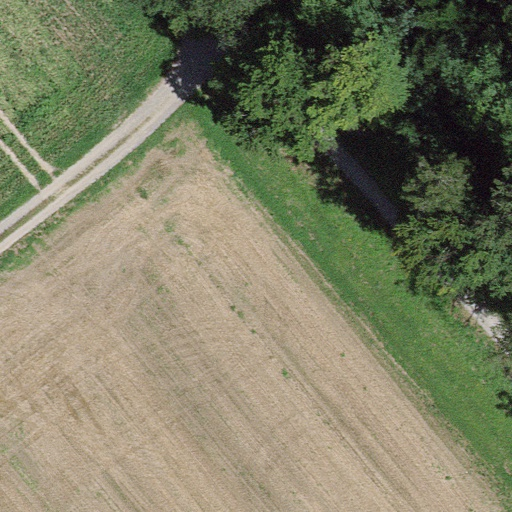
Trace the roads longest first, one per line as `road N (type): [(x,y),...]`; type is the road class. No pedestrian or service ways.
road 1 (track): [(511,327),(243,0)]
road 2 (track): [(257,16),(0,231)]
